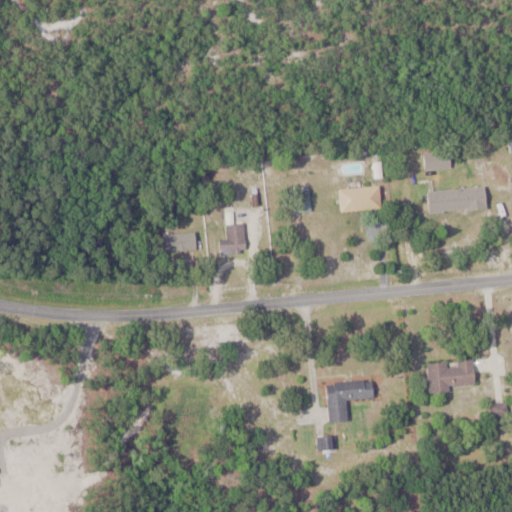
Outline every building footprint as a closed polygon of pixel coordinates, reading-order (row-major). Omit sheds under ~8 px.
[(460,167),(457,148),(426,153),(430,172),(460,167)] [(342,187),(343,209),(385,207),(384,185),(342,187)] [(431,189),(432,211),(491,209),(490,186),(431,189)] [(171,249),(196,249),(196,227),(171,227),(171,249)] [(431,361),(433,386),(479,382),(477,357),(431,361)] [(332,420),(351,418),(350,397),(377,395),(375,377),(330,380),(332,420)] [(335,433),(319,434),(320,447),(336,446),(335,433)]
